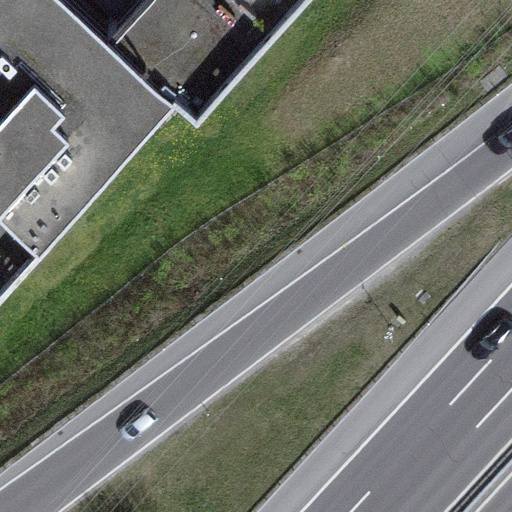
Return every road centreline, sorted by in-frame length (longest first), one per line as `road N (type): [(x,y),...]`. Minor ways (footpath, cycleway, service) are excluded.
road 1 (motorway): [(511,141),(10,511)]
road 2 (motorway): [(511,362),(373,511)]
